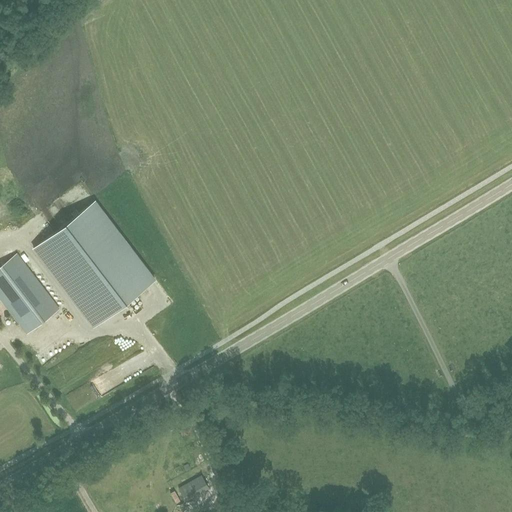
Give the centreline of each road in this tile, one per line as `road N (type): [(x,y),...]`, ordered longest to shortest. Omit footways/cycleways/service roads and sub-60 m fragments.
road 1 (tertiary): [(82,438),(511,184)]
road 2 (track): [(183,379),(216,390),(485,423)]
road 3 (unclassified): [(82,438),(0,337)]
